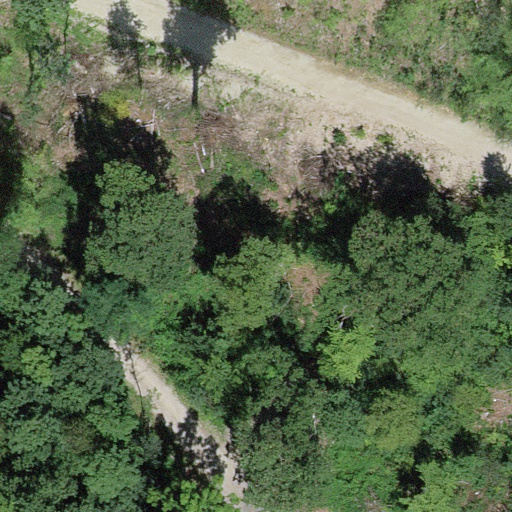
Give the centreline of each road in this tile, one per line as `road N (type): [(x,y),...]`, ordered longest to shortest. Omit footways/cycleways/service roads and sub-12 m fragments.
road 1 (track): [(511,152),(249,47),(101,0)]
road 2 (track): [(307,511),(227,417),(107,307),(0,232)]
